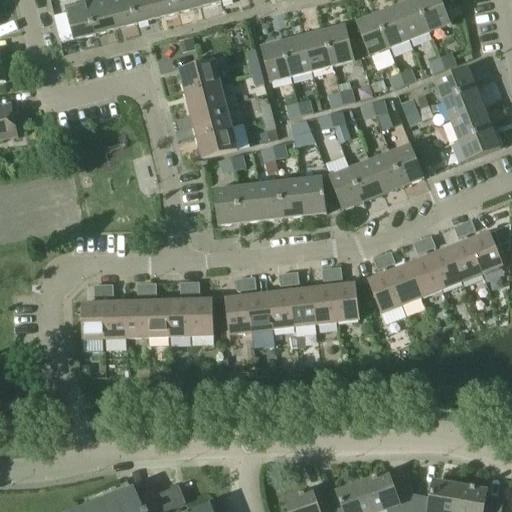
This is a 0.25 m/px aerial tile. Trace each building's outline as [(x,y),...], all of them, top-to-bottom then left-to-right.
[(95,38),(116,32),(107,0),(101,0),(86,4),(95,38)] [(107,0),(116,32),(137,27),(129,0),(107,0)] [(151,0),(129,0),(137,27),(158,21),(151,0)] [(178,16),(174,0),(151,0),(158,21),(178,16)] [(199,10),(196,0),(174,0),(178,16),(199,10)] [(220,5),(218,0),(196,0),(199,10),(220,5)] [(439,0),(420,0),(416,2),(430,36),(451,28),(439,0)] [(410,44),(430,36),(416,2),(396,10),(410,44)] [(95,38),(86,4),(65,10),(73,43),(95,38)] [(390,52),(410,44),(396,10),(376,17),(390,52)] [(390,52),(376,17),(355,26),(369,60),(390,52)] [(345,29),(324,34),(333,70),(354,64),(345,29)] [(333,70),(324,34),(303,40),(312,75),(333,70)] [(194,51),(192,40),(180,43),(183,54),(194,51)] [(312,75),(303,40),(282,45),(291,81),(312,75)] [(163,74),(177,70),(170,42),(156,46),(163,74)] [(291,81),(282,45),(260,51),(270,86),(291,81)] [(440,61),(445,73),(456,69),(451,57),(440,61)] [(434,77),(445,73),(440,61),(429,65),(434,77)] [(185,96),(220,86),(214,63),(179,73),(185,96)] [(252,78),(261,76),(257,63),(249,66),(252,78)] [(434,84),(442,104),(476,91),(468,70),(434,84)] [(400,77),(404,89),(415,84),(411,72),(400,77)] [(264,88),(261,76),(252,78),(255,90),(264,88)] [(393,93),(404,89),(400,77),(389,81),(393,93)] [(383,84),(370,89),(373,97),(386,92),(383,84)] [(225,108),(220,86),(185,96),(191,118),(225,108)] [(450,124),(484,111),(476,91),(442,104),(450,124)] [(340,96),(343,108),(354,105),(351,93),(340,96)] [(331,111),(343,108),(340,96),(328,99),(331,111)] [(401,108),(405,119),(417,114),(413,103),(401,108)] [(298,107),(301,119),(312,116),(309,104),(298,107)] [(372,107),(375,119),(377,119),(387,116),(384,104),(372,107)] [(289,122),(301,119),(298,107),(286,110),(289,122)] [(364,122),(375,119),(372,107),(361,110),(364,122)] [(0,142),(16,139),(10,108),(0,109),(0,142)] [(231,131),(225,108),(191,118),(196,140),(231,131)] [(260,110),(264,122),(272,120),(269,108),(260,110)] [(429,110),(417,114),(422,125),(433,121),(429,110)] [(458,144),(492,131),(484,111),(450,124),(458,144)] [(417,114),(405,119),(410,130),(422,125),(417,114)] [(341,115),(330,118),(333,130),(345,127),(341,115)] [(387,116),(377,119),(382,133),(392,129),(387,116)] [(333,130),(330,118),(318,121),(322,133),(333,130)] [(272,120),(264,122),(267,134),(275,132),(272,120)] [(304,124),(290,128),(293,139),(309,135),(304,124)] [(231,131),(196,140),(202,163),(237,154),(250,150),(244,127),(231,131)] [(492,131),(458,144),(466,165),(500,151),(492,131)] [(417,148),(421,159),(433,154),(429,143),(417,148)] [(273,151),(276,163),(287,160),(284,148),(273,151)] [(410,148),(390,156),(403,190),(424,182),(410,148)] [(264,166),(276,163),(273,151),(261,154),(264,166)] [(433,154),(421,159),(425,170),(437,165),(433,154)] [(370,164),(383,198),(403,190),(390,156),(370,164)] [(242,158),(231,162),(234,174),(245,171),(242,158)] [(344,159),(324,167),(329,180),(329,182),(336,198),(342,214),(363,206),(349,172),(344,159)] [(234,174),(231,162),(219,164),(222,177),(234,174)] [(349,172),(363,206),(383,198),(370,164),(349,172)] [(322,181),(300,183),(304,220),(326,217),(325,202),(336,198),(329,182),(323,184),(322,181)] [(304,220),(300,183),(279,186),(283,222),(304,220)] [(283,222),(279,186),(257,188),(261,225),(283,222)] [(261,225),(257,188),(236,191),(240,227),(261,225)] [(218,230),(240,227),(236,191),(214,193),(218,230)] [(471,224),(462,227),(466,238),(475,235),(471,224)] [(466,238),(462,227),(453,231),(457,242),(466,238)] [(510,227),(494,233),(500,248),(509,244),(510,227)] [(490,235),(469,243),(482,277),(503,269),(498,256),(495,249),(490,235)] [(431,240),(422,243),(426,254),(435,251),(431,240)] [(426,254),(422,243),(413,247),(417,257),(426,254)] [(482,277),(469,243),(449,251),(462,285),(482,277)] [(500,248),(495,249),(498,256),(509,252),(509,244),(500,248)] [(449,251),(428,259),(442,293),(462,285),(449,251)] [(391,256),(382,259),(386,270),(395,266),(391,256)] [(386,270),(382,259),(373,262),(377,273),(386,270)] [(408,267),(422,301),(442,293),(428,259),(408,267)] [(402,309),(422,301),(408,267),(388,276),(402,309)] [(340,271),(331,272),(332,284),(342,282),(340,271)] [(332,284),(331,272),(321,273),(323,285),(332,284)] [(297,276),(288,277),(289,288),(299,287),(297,276)] [(385,328),(406,319),(402,309),(388,276),(367,284),(381,317),(385,328)] [(289,288),(288,277),(278,278),(280,290),(289,288)] [(255,281),(245,282),(246,293),(256,292),(255,281)] [(246,293),(245,282),(236,283),(237,295),(246,293)] [(190,297),(189,286),(180,286),(180,298),(190,297)] [(199,286),(189,286),(190,297),(199,297),(199,286)] [(147,299),(146,287),(137,287),(137,299),(147,299)] [(156,287),(146,287),(147,299),(156,298),(156,287)] [(355,287),(333,290),(337,326),(360,323),(355,287)] [(103,300),(103,288),(94,289),(94,300),(103,300)] [(113,288),(103,288),(103,300),(113,300),(113,288)] [(316,328),(337,326),(333,290),(311,292),(316,328)] [(294,331),(316,328),(311,292),(290,295),(294,331)] [(273,333),(294,331),(290,295),(269,297),(273,333)] [(251,336),(273,333),(269,297),(247,300),(251,336)] [(251,336),(247,300),(225,302),(229,338),(251,336)] [(213,303),(190,304),(191,340),(214,339),(213,303)] [(148,341),(170,341),(169,304),(147,305),(148,341)] [(170,341),(191,340),(190,304),(169,304),(170,341)] [(125,306),(127,342),(148,341),(147,305),(125,306)] [(105,343),(104,306),(81,307),(82,343),(105,343)] [(105,343),(127,342),(125,306),(104,306),(105,343)] [(305,350),(304,340),(296,341),(297,351),(305,350)] [(90,379),(90,370),(81,370),(81,379),(90,379)] [(387,477),(362,486),(371,511),(385,511),(387,511),(386,511),(412,511),(411,486),(393,492),(387,477)] [(455,511),(460,489),(433,485),(430,500),(412,497),(411,486),(412,511),(455,511)] [(371,511),(362,486),(337,495),(343,510),(337,511),(331,511),(328,505),(330,511),(371,511)] [(159,511),(172,511),(184,507),(177,489),(160,496),(154,498),(159,511)] [(486,494),(460,489),(455,511),(494,511),(495,511),(483,510),(486,494)] [(158,511),(159,511),(154,498),(160,496),(158,490),(133,500),(130,491),(76,511),(158,511)] [(330,511),(328,505),(316,509),(311,494),(285,503),(288,511),(330,511)]
